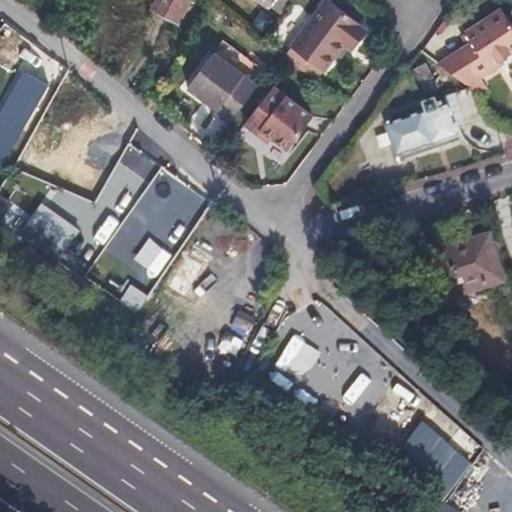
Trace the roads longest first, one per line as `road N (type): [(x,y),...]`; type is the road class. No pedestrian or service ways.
road 1 (residential): [(0,11),(277,224)]
road 2 (residential): [(277,224),(443,0)]
road 3 (motorway): [(226,511),(0,360)]
road 4 (residential): [(277,224),(291,236),(511,170)]
